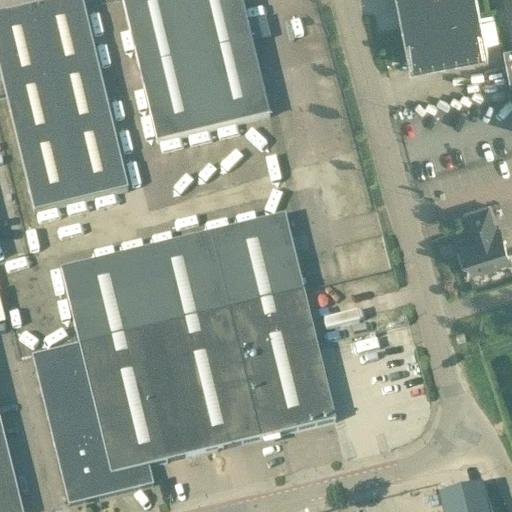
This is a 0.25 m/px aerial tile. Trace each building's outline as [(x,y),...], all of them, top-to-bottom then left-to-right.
[(61,3),(34,10),(6,17),(6,16),(0,17),(0,74),(34,216),(128,194),(81,0),(71,0),(61,2),(61,3)] [(269,119),(240,0),(121,0),(157,146),(269,119)] [(487,52),(479,13),(476,0),(395,0),(409,67),(487,52)] [(511,0),(503,0),(511,41),(511,0)] [(459,243),(467,271),(508,259),(499,230),(495,231),(488,206),(462,214),(467,230),(469,229),(472,239),(459,243)] [(285,219),(212,236),(61,273),(79,348),(32,359),(69,509),(154,489),(149,470),(335,425),(285,219)] [(122,256),(146,249),(144,243),(132,247),(131,244),(119,247),(122,256)] [(0,511),(21,511),(0,424),(0,511)]
